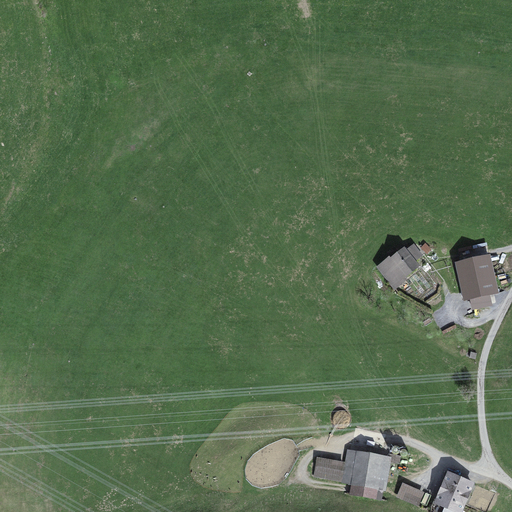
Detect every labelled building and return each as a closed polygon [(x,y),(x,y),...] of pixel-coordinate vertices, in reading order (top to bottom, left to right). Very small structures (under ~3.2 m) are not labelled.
[(421,249),(426,254),(431,250),(426,244),(421,249)] [(414,245),(410,248),(418,259),(422,256),(414,245)] [(395,289),(406,281),(404,278),(418,267),(415,262),(418,259),(410,248),(407,251),(405,249),(390,261),(389,259),(378,267),(395,289)] [(491,304),(489,295),(497,294),(489,257),(456,264),(465,301),(471,300),(473,308),(491,304)] [(375,499),(377,491),(385,492),(390,462),(399,464),(400,457),(391,456),(390,460),(348,453),(343,483),(352,485),(351,495),(375,499)] [(319,459),(315,477),(340,481),(343,464),(319,459)] [(434,502),(437,503),(442,490),(449,474),(446,473),(434,502)] [(460,511),(472,484),(449,474),(442,490),(437,503),(446,507),(443,511),(460,511)] [(422,494),(403,486),(399,498),(417,505),(422,494)]
